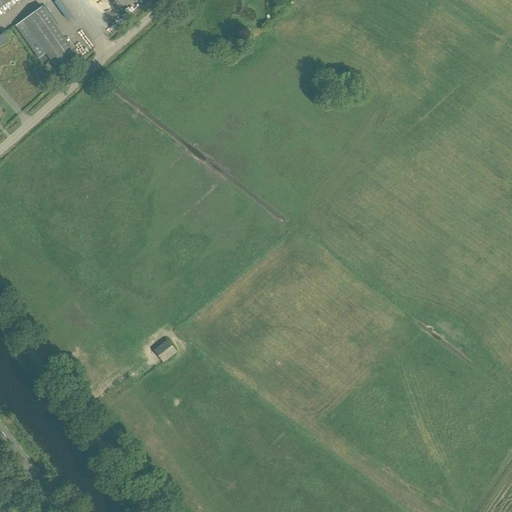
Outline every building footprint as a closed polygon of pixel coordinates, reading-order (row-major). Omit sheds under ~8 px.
[(0,0),(0,8),(11,0),(0,0)] [(52,0),(52,1),(64,18),(70,13),(59,0),(52,0)] [(16,26),(39,59),(46,54),(58,70),(77,56),(43,7),(16,26)] [(4,34),(0,36),(0,47),(9,41),(4,34)] [(174,350),(166,342),(155,353),(163,361),(174,350)]
